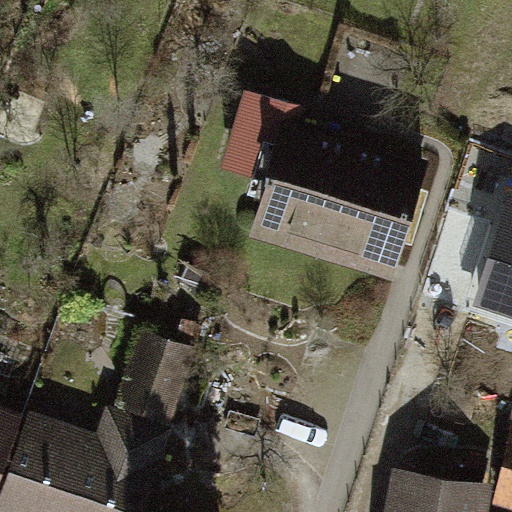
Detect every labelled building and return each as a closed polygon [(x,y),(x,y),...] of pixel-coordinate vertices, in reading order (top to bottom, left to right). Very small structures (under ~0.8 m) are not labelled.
[(298,110),(250,97),(233,157),(281,170),(298,110)] [(430,160),(306,125),(277,226),(400,262),(430,160)] [(511,235),(492,293),(511,299),(511,235)] [(192,337),(146,322),(121,398),(168,413),(192,337)] [(0,495),(26,411),(0,403),(0,495)] [(94,445),(35,426),(8,511),(139,511),(165,429),(105,410),(94,445)] [(511,440),(499,496),(511,498),(511,440)] [(477,511),(481,492),(403,476),(395,511),(477,511)]
